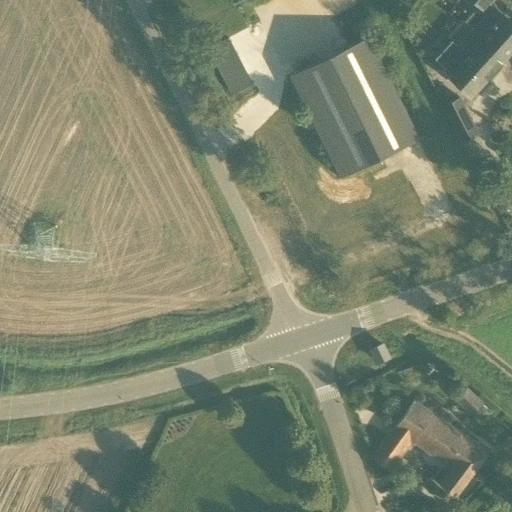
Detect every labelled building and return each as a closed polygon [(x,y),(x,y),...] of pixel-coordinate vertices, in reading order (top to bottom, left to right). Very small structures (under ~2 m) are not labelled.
[(511,51),(511,22),(489,2),(491,0),(475,0),(483,7),(480,11),(475,11),(466,20),(473,27),(506,58),(511,51)] [(506,58),(473,27),(458,44),(455,48),(452,46),(447,46),(443,48),(441,52),(441,57),(443,60),(453,69),(447,74),(471,96),(506,58)] [(419,137),(369,36),(289,76),(339,177),(419,137)] [(449,116),(465,108),(459,96),(443,105),(449,116)] [(388,357),(382,344),(371,349),(377,362),(388,357)] [(472,416),(483,404),(466,388),(455,400),(472,416)] [(485,453),(413,401),(372,458),(389,470),(408,445),(410,446),(414,441),(452,469),(440,485),(454,496),(485,453)]
